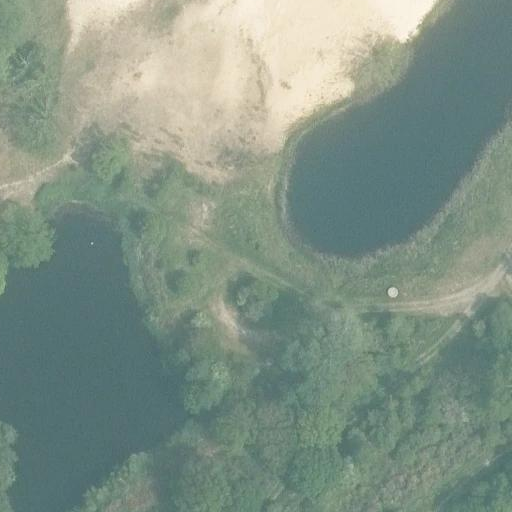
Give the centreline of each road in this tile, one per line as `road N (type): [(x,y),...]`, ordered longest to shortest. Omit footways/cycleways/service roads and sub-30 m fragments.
road 1 (track): [(88,0),(68,13),(53,72),(63,136),(100,179),(341,308),(510,288)]
road 2 (track): [(261,511),(297,466),(510,288)]
road 3 (track): [(251,263),(230,269),(217,295),(214,319),(231,344),(262,353),(317,333),(341,308)]
